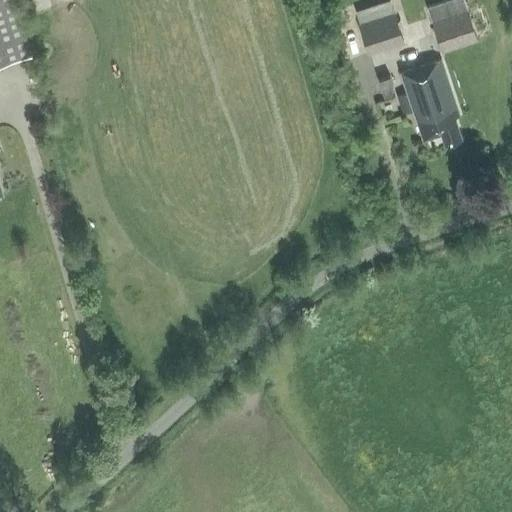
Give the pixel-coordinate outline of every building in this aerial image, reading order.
[(469,0),(447,0),(427,7),(442,52),(478,40),(467,9),(472,8),(469,0)] [(371,21),(379,48),(403,41),(394,14),(371,21)] [(0,65),(9,63),(0,32),(0,65)] [(423,140),(438,135),(441,134),(444,145),(463,139),(455,117),(459,115),(440,58),(400,72),(423,140)] [(390,86),(375,91),(379,101),(394,95),(390,86)]
